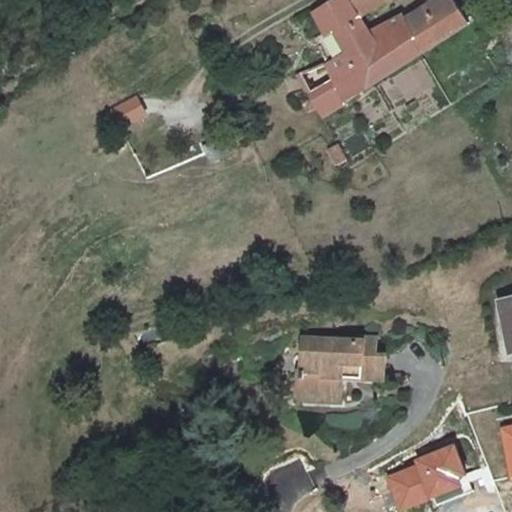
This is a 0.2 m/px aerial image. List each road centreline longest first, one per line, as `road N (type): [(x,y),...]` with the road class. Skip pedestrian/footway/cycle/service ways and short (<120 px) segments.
road 1 (track): [(0,284),(50,188),(192,94),(294,0)]
road 2 (track): [(142,0),(20,82),(0,82)]
